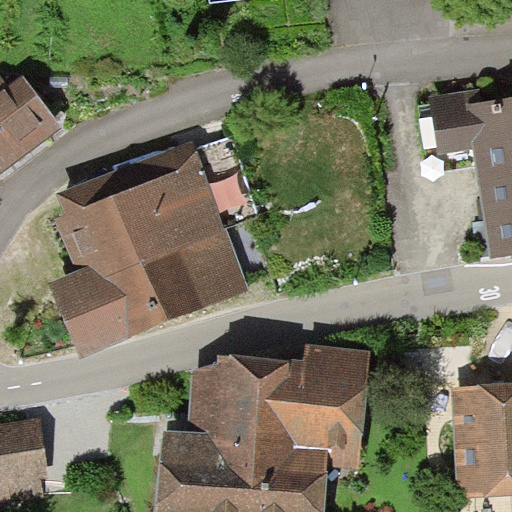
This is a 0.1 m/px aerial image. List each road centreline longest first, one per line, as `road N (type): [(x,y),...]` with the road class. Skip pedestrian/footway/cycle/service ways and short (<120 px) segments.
road 1 (residential): [(511,52),(226,89),(69,152),(0,215)]
road 2 (tertiary): [(511,289),(0,390)]
